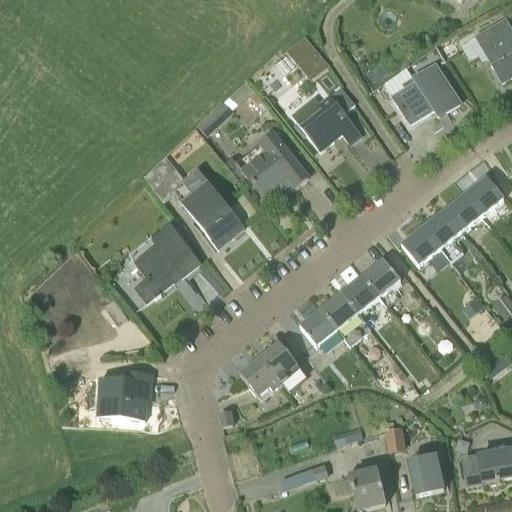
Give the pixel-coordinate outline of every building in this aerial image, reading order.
[(478,42),(503,87),(511,82),(511,33),(507,25),(478,42)] [(290,52),(313,84),(332,71),(310,38),(290,52)] [(411,130),(425,121),(435,115),(439,121),(460,108),(436,68),(416,81),(419,87),(394,102),(411,130)] [(351,148),(361,139),(328,99),(319,107),(323,112),(305,127),(303,125),(299,129),(320,155),(342,138),(351,148)] [(223,105),(197,131),(208,141),(234,116),(223,105)] [(263,202),(277,190),(287,182),(295,192),(309,181),(274,136),(236,168),(263,202)] [(175,198),(218,253),(244,233),(209,186),(208,187),(199,175),(186,185),(166,160),(143,182),(164,208),(175,198)] [(486,183),(465,199),(482,221),(503,204),(486,183)] [(444,216),(461,238),(482,221),(465,199),(444,216)] [(451,267),(465,255),(455,243),(461,238),(444,216),(423,233),(441,254),(451,267)] [(132,290),(147,307),(155,301),(156,302),(161,298),(160,297),(174,286),(172,283),(179,277),(182,282),(200,268),(170,229),(152,243),(154,246),(134,262),(147,279),(132,290)] [(441,254),(423,233),(402,249),(420,271),(441,254)] [(400,285),(384,264),(363,281),(380,302),(400,285)] [(359,319),(380,302),(363,281),(342,298),(359,319)] [(359,319),(342,298),(321,314),(338,335),(359,319)] [(511,308),(505,299),(496,306),(508,322),(511,319),(511,308)] [(317,352),(338,335),(321,314),(300,331),(317,352)] [(280,347),(260,363),(282,390),(291,382),(288,378),(298,370),(280,347)] [(482,373),(491,384),(511,368),(502,358),(482,373)] [(282,390),(260,363),(240,379),(258,401),(270,392),(273,396),(282,390)] [(151,397),(153,378),(124,376),(124,384),(96,382),(93,424),(145,426),(147,397),(151,397)] [(230,415),(220,417),(223,431),(233,429),(230,415)] [(358,431),(333,438),(337,450),(362,442),(358,431)] [(401,433),(386,436),(390,458),(405,454),(401,433)] [(511,481),(511,456),(463,464),(467,489),(511,481)] [(410,469),(417,501),(444,495),(437,461),(410,469)] [(328,481),(325,471),(314,475),(317,485),(328,481)] [(364,473),(349,477),(350,483),(354,495),(352,495),(356,511),(373,511),(386,509),(382,496),(383,496),(380,475),(365,479),(364,473)]
